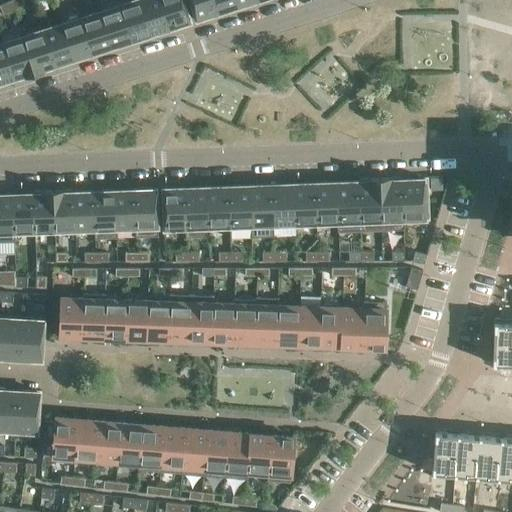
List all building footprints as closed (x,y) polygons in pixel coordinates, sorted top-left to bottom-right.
[(25,5),(23,0),(11,0),(10,1),(14,10),(25,5)] [(131,40),(118,0),(102,0),(97,2),(96,2),(99,11),(100,11),(112,47),(131,40)] [(139,0),(118,0),(131,40),(151,34),(139,0)] [(170,28),(161,0),(139,0),(151,34),(170,28)] [(191,21),(183,0),(161,0),(170,28),(191,21)] [(218,13),(214,0),(190,0),(197,19),(218,13)] [(239,6),(236,0),(214,0),(218,13),(239,6)] [(0,7),(3,15),(14,10),(10,1),(0,5),(0,7)] [(100,11),(99,11),(81,17),(92,53),(112,47),(100,11)] [(92,53),(81,17),(61,23),(73,59),(92,53)] [(73,59),(61,23),(42,30),(54,65),(73,59)] [(23,36),(24,35),(21,27),(20,27),(0,33),(0,32),(0,34),(2,42),(3,42),(15,78),(24,75),(25,77),(35,74),(23,36)] [(54,65),(42,30),(24,35),(23,36),(35,74),(45,71),(44,68),(54,65)] [(3,42),(2,42),(0,43),(0,82),(15,78),(3,42)] [(392,177),(380,178),(382,230),(403,229),(404,229),(404,220),(403,220),(402,179),(392,180),(392,177)] [(368,181),(358,181),(360,231),(382,230),(380,178),(368,178),(368,181)] [(425,179),(402,179),(404,219),(427,219),(426,200),(440,200),(439,182),(425,183),(425,179)] [(358,181),(337,182),(338,222),(337,222),(338,232),(339,232),(360,231),(358,181)] [(337,182),(315,183),(317,223),(337,222),(338,222),(337,182)] [(293,183),(271,184),(273,225),(295,224),(293,183)] [(315,183),(293,183),(295,224),(317,223),(315,183)] [(271,184),(250,185),(251,225),(273,225),(271,184)] [(250,185),(228,186),(230,226),(251,225),(250,185)] [(228,186),(207,187),(208,227),(209,227),(230,226),(228,186)] [(207,187),(185,188),(187,228),(186,228),(186,237),(187,237),(209,237),(210,237),(209,227),(208,227),(207,187)] [(185,188),(162,188),(164,229),(186,228),(187,228),(185,188)] [(156,189),(135,190),(136,227),(136,237),(158,236),(158,227),(156,189)] [(55,230),(53,190),(43,191),(43,193),(33,193),(34,231),(55,230)] [(75,230),(74,192),(64,192),(64,190),(53,190),(55,230),(75,230)] [(116,228),(114,190),(94,191),(96,229),(95,229),(95,239),(117,238),(117,228),(116,228)] [(136,227),(135,190),(114,190),(116,228),(117,228),(136,227)] [(96,229),(94,191),(74,192),(75,230),(95,229),(96,229)] [(34,231),(33,193),(13,194),(14,232),(15,232),(34,231)] [(14,232),(13,194),(0,194),(0,242),(16,242),(15,232),(14,232)] [(243,251),(231,252),(231,261),(243,261),(243,251)] [(275,261),(275,251),(263,251),(263,261),(275,261)] [(287,251),(275,251),(275,261),(287,261),(287,251)] [(318,261),(318,251),(306,251),(306,261),(318,261)] [(330,251),(318,251),(318,261),(330,261),(330,251)] [(361,261),(361,251),(349,251),(349,261),(361,261)] [(373,251),(361,251),(361,261),(373,261),(373,251)] [(404,261),(404,251),(392,251),(392,261),(404,261)] [(424,264),(427,254),(415,251),(413,261),(424,264)] [(68,252),(56,252),(56,262),(68,262),(68,252)] [(97,262),(97,252),(85,252),(85,262),(97,262)] [(109,252),(97,252),(97,262),(109,262),(109,252)] [(137,262),(137,252),(125,252),(125,262),(137,262)] [(149,252),(137,252),(137,262),(149,262),(149,252)] [(188,262),(188,252),(176,252),(176,262),(188,262)] [(200,252),(188,252),(188,262),(200,262),(200,252)] [(231,261),(231,252),(219,252),(219,262),(231,261)] [(301,275),(301,267),(289,267),(289,275),(301,275)] [(313,275),(313,267),(301,267),(301,275),(313,275)] [(344,275),(344,267),(332,267),(332,275),(344,275)] [(356,275),(356,267),(344,267),(344,275),(356,275)] [(421,278),(423,270),(412,267),(409,275),(421,278)] [(85,276),(85,268),(73,268),(73,276),(85,276)] [(97,276),(97,268),(85,268),(85,276),(97,276)] [(128,276),(128,268),(116,268),(116,276),(128,276)] [(140,276),(140,268),(128,268),(128,276),(140,276)] [(171,276),(171,268),(159,268),(159,276),(171,276)] [(183,276),(183,268),(171,268),(171,276),(183,276)] [(214,276),(214,268),(202,268),(202,276),(214,276)] [(226,276),(226,268),(214,268),(214,276),(226,276)] [(258,276),(257,268),(246,268),(246,276),(258,276)] [(269,276),(269,268),(257,268),(258,276),(269,276)] [(15,286),(16,276),(4,276),(3,286),(15,286)] [(28,277),(16,276),(15,286),(27,287),(28,277)] [(46,288),(47,276),(37,276),(36,288),(46,288)] [(13,302),(14,292),(2,292),(1,301),(13,302)] [(105,299),(106,299),(106,294),(83,293),(83,298),(84,298),(82,337),(104,337),(105,299)] [(46,294),(34,294),(33,303),(45,304),(46,294)] [(190,340),(192,295),(170,294),(170,301),(169,340),(190,340)] [(213,303),(214,303),(214,296),(192,295),(190,340),(212,341),(213,303)] [(84,298),(83,298),(61,297),(60,336),(82,337),(84,298)] [(278,305),(279,305),(279,298),(256,297),(256,304),(255,343),(277,343),(278,305)] [(126,338),(127,300),(106,299),(105,299),(104,337),(126,338)] [(147,339),(149,300),(127,300),(126,338),(147,339)] [(170,301),(149,300),(147,339),(169,340),(170,301)] [(386,347),(387,302),(364,301),(364,308),(363,347),(386,347)] [(234,342),(235,303),(214,303),(213,303),(212,341),(234,342)] [(256,304),(235,303),(234,342),(255,343),(256,304)] [(298,344),(300,306),(279,305),(278,305),(277,343),(298,344)] [(320,345),(321,307),(300,306),(298,344),(320,345)] [(341,346),(343,307),(321,307),(320,345),(341,346)] [(364,308),(343,307),(341,346),(363,347),(364,308)] [(0,357),(19,359),(22,318),(0,317),(0,319),(0,357)] [(511,317),(495,317),(493,363),(511,364),(511,317)] [(42,360),(44,320),(22,318),(19,359),(42,360)] [(0,429),(15,430),(18,390),(0,389),(0,429)] [(40,392),(18,390),(15,430),(38,432),(40,392)] [(75,457),(78,419),(56,417),(52,460),(76,462),(76,457),(75,457)] [(97,459),(100,421),(78,419),(75,457),(76,457),(97,459)] [(118,461),(121,423),(100,421),(97,459),(117,461),(118,461)] [(139,467),(143,424),(121,423),(118,461),(117,461),(117,466),(118,466),(138,467),(139,467)] [(161,472),(164,426),(143,424),(139,467),(138,467),(138,470),(139,470),(161,472)] [(182,473),(186,428),(164,426),(161,472),(182,473)] [(204,468),(207,430),(186,428),(182,473),(205,475),(205,468),(204,468)] [(226,470),(229,431),(207,430),(204,468),(205,468),(225,470),(226,470)] [(247,471),(250,433),(229,431),(226,470),(225,470),(225,477),(248,479),(248,472),(247,471)] [(435,432),(432,476),(455,478),(458,434),(435,432)] [(269,473),(272,435),(250,433),(247,471),(248,472),(268,473),(269,473)] [(458,434),(455,478),(476,480),(480,436),(458,434)] [(294,437),(272,435),(269,473),(268,473),(268,480),(291,482),(294,437)] [(480,436),(476,480),(498,482),(501,437),(480,436)] [(511,438),(501,437),(498,482),(511,482),(511,438)] [(36,457),(37,447),(25,447),(24,457),(36,457)] [(16,472),(17,462),(5,461),(4,471),(16,472)] [(36,463),(26,463),(25,475),(35,476),(36,463)] [(73,485),(74,477),(62,475),(61,483),(73,485)] [(85,478),(74,477),(73,485),(85,486),(85,478)] [(116,490),(116,482),(105,480),(104,488),(116,490)] [(128,483),(116,482),(116,490),(127,491),(128,483)] [(158,495),(159,487),(147,485),(147,493),(158,495)] [(54,499),(55,489),(43,487),(42,497),(54,499)] [(171,488),(159,487),(158,495),(170,496),(171,488)] [(201,500),(202,492),(190,490),(190,498),(201,500)] [(92,503),(93,493),(81,492),(80,502),(92,503)] [(214,493),(202,492),(201,500),(213,501),(214,493)] [(103,504),(105,495),(93,493),(92,503),(103,504)] [(244,505),(245,497),(234,495),(233,503),(244,505)] [(134,508),(136,498),(124,497),(123,507),(134,508)] [(257,498),(245,497),(244,505),(256,506),(257,498)] [(146,509),(147,499),(136,498),(134,508),(146,509)] [(268,501),(263,507),(269,511),(274,511),(278,508),(268,501)] [(168,511),(177,511),(179,503),(167,502),(165,511),(168,511)] [(441,502),(439,509),(451,511),(453,503),(441,502)] [(189,511),(190,505),(179,503),(177,511),(189,511)] [(453,503),(451,511),(455,511),(463,511),(464,505),(453,503)]
